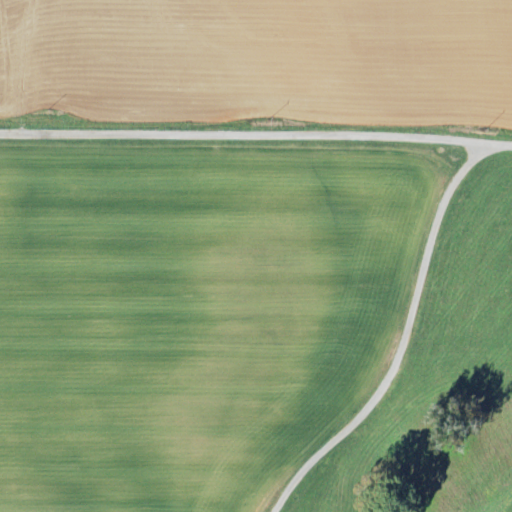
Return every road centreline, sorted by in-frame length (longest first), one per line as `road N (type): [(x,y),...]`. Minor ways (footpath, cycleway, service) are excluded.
road 1 (residential): [(490,143),(358,133),(0,131)]
road 2 (residential): [(273,511),(387,379),(444,198),(490,143)]
